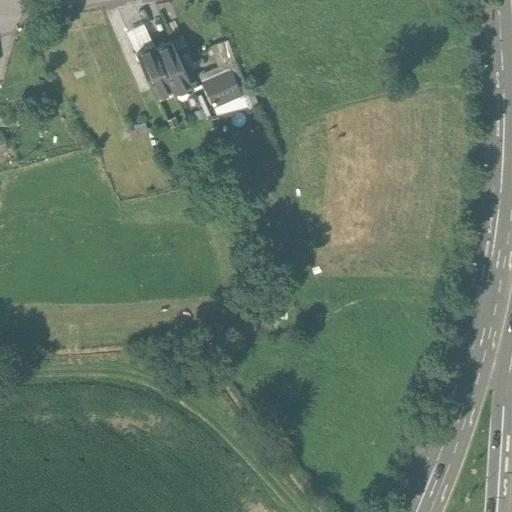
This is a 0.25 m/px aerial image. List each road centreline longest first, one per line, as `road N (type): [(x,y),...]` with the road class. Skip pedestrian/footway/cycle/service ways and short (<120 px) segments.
road 1 (primary): [(511,171),(485,359),(422,511)]
road 2 (track): [(0,376),(102,375),(165,390),(207,419),(293,511)]
road 3 (primary): [(499,511),(511,383)]
